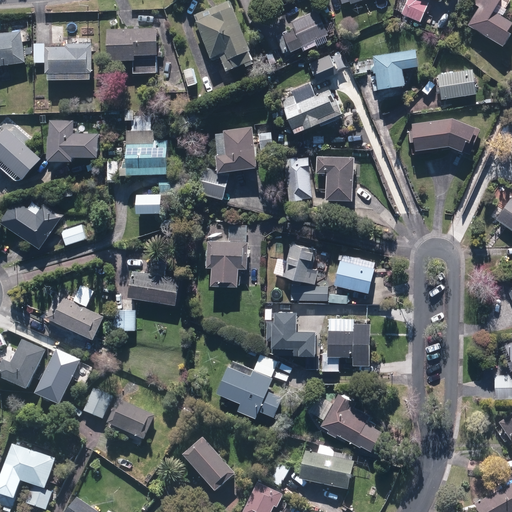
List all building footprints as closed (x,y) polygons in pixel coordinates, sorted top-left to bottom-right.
[(230,0),(197,15),(216,58),(225,54),(232,67),(251,58),(252,42),(247,35),(230,0)] [(430,0),(407,0),(403,10),(424,20),(433,1),(430,0)] [(461,0),(460,0),(449,0),(447,6),(455,10),(461,0)] [(497,0),(472,0),(481,5),(471,22),(503,40),(511,24),(511,21),(492,10),(497,0)] [(293,46),(294,49),(329,30),(318,10),(295,23),(296,24),(278,34),(286,49),(293,46)] [(112,25),(112,57),(133,57),(133,71),(157,72),(158,26),(151,26),(152,22),(143,22),(143,17),(124,16),(124,21),(127,21),(127,25),(112,25)] [(0,30),(0,62),(26,59),(25,30),(0,30)] [(48,41),(48,67),(51,67),(51,76),(94,75),(93,40),(48,41)] [(418,47),(377,51),(378,62),(375,62),(376,71),(378,71),(379,84),(405,82),(404,63),(419,62),(418,47)] [(193,68),(181,72),(186,87),(197,84),(193,68)] [(475,68),(441,73),(445,97),(478,92),(475,68)] [(335,100),(323,78),(283,100),(296,122),(306,117),(310,124),(320,119),(320,109),(335,100)] [(76,117),(53,117),(52,157),(75,158),(75,154),(100,154),(100,130),(76,130),(76,117)] [(418,147),(454,144),(470,150),(481,129),(454,117),(416,123),(418,147)] [(44,154),(10,124),(0,135),(0,160),(1,162),(5,157),(26,175),(44,154)] [(129,127),(130,170),(178,170),(177,138),(156,138),(156,127),(129,127)] [(220,152),(221,168),(257,165),(253,127),(230,129),(232,151),(220,152)] [(271,133),(258,133),(259,153),(271,153),(271,133)] [(352,195),(354,155),(320,153),(320,170),(331,170),(330,194),(352,195)] [(300,158),(287,159),(291,197),(314,195),(310,165),(301,166),(300,158)] [(201,168),(195,188),(226,196),(231,176),(201,168)] [(185,176),(164,175),(163,189),(184,191),(185,176)] [(139,191),(139,209),(163,210),(164,191),(139,191)] [(511,194),(497,216),(511,225),(511,194)] [(18,199),(5,219),(43,244),(63,214),(46,203),(40,213),(18,199)] [(88,235),(83,223),(65,230),(69,242),(88,235)] [(248,223),(233,224),(233,238),(248,238),(248,223)] [(242,240),(209,239),(208,263),(216,264),(216,279),(240,280),(242,240)] [(293,275),(293,295),(328,296),(328,280),(325,280),(325,269),(315,269),(315,243),(290,243),(290,260),(299,260),(299,262),(285,262),(285,275),(293,275)] [(342,258),(337,280),(371,287),(376,266),(342,258)] [(135,268),(132,291),(181,298),(184,275),(135,268)] [(58,291),(48,312),(95,332),(104,311),(58,291)] [(264,303),(255,302),(254,315),(263,316),(264,303)] [(138,306),(117,306),(117,324),(137,325),(138,306)] [(341,350),(355,350),(355,360),(371,360),(372,329),(366,329),(362,324),(356,314),(330,314),(330,367),(341,367),(341,350)] [(30,384),(48,347),(27,337),(15,361),(8,358),(2,370),(30,384)] [(511,356),(511,372),(497,372),(496,393),(511,393),(511,338),(506,340),(511,356)] [(241,406),(258,413),(280,358),(263,351),(255,369),(233,361),(222,388),(245,397),(241,406)] [(107,391),(96,385),(85,407),(105,417),(116,396),(113,394),(116,387),(124,390),(127,384),(111,377),(107,391)] [(341,392),(325,421),(331,424),(329,427),(339,432),(340,429),(371,447),(386,422),(358,407),(360,403),(341,392)] [(122,397),(110,419),(144,436),(155,414),(122,397)] [(182,397),(175,408),(188,416),(195,406),(182,397)] [(511,415),(502,422),(511,436),(511,415)] [(207,439),(189,456),(217,486),(236,469),(207,439)] [(57,456),(17,442),(0,486),(0,491),(19,498),(27,478),(36,482),(29,502),(47,509),(54,491),(45,488),(57,456)] [(319,453),(306,452),(303,480),(349,485),(352,457),(336,455),(338,445),(320,443),(319,453)] [(292,465),(274,454),(263,473),(280,484),(292,465)] [(511,511),(511,481),(477,503),(482,511),(511,511)] [(285,494),(257,482),(244,511),(272,511),(275,505),(279,507),(285,494)] [(245,495),(230,494),(230,505),(245,506),(245,495)] [(101,511),(78,496),(67,511),(101,511)]
